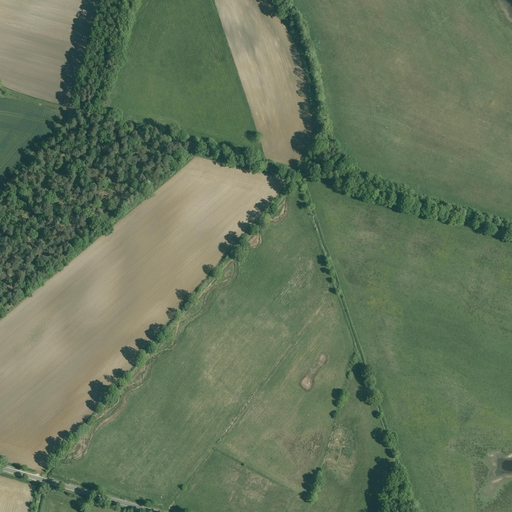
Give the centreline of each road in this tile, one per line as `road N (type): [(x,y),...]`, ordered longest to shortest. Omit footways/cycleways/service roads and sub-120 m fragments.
road 1 (track): [(0,84),(511,230)]
road 2 (tertiary): [(154,511),(0,468)]
